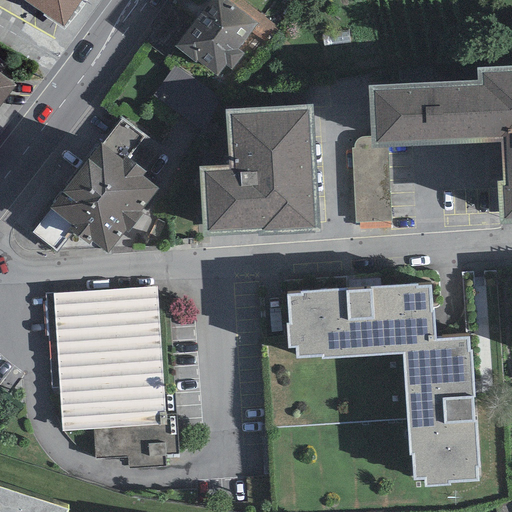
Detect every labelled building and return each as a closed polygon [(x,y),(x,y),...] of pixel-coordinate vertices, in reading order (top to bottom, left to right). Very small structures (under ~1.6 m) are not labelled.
[(84,0),(13,0),(63,33),(84,0)] [(258,26),(223,0),(212,0),(175,49),(196,64),(197,62),(218,78),(226,67),(231,71),(244,55),(239,51),(258,26)] [(370,137),(371,152),(388,152),(500,146),(503,186),(496,186),(498,229),(511,228),(511,69),(476,71),(477,84),(368,90),(370,137)] [(177,71),(156,100),(203,134),(223,106),(177,71)] [(0,109),(17,88),(0,75),(0,109)] [(312,109),(226,113),(229,168),(197,170),(201,240),(257,237),(257,239),(319,236),(312,109)] [(108,256),(125,234),(127,236),(143,216),(141,214),(158,191),(143,179),(146,175),(142,172),(149,164),(161,148),(142,134),(141,135),(121,120),(33,234),(58,253),(72,235),(89,248),(92,244),(108,256)] [(392,223),(388,152),(371,152),(370,137),(364,138),(362,139),(359,140),(357,140),(356,142),(354,144),(354,147),(354,149),(351,149),(357,224),(392,223)] [(300,279),(287,280),(288,308),(286,308),(287,335),(295,334),(296,345),(320,344),(320,347),(402,342),(408,442),(412,442),(413,467),(423,466),(424,473),(450,472),(450,470),(478,468),(477,455),(478,455),(473,383),(474,383),(472,337),(469,337),(468,321),(436,323),(434,296),(432,297),(431,271),(417,272),(417,269),(300,276),(300,279)] [(53,290),(45,290),(51,385),(59,385),(62,427),(93,425),(95,456),(127,454),(127,464),(165,462),(164,450),(178,449),(173,388),(164,388),(157,282),(52,289),(53,290)] [(62,511),(68,495),(0,471),(0,511),(62,511)]
